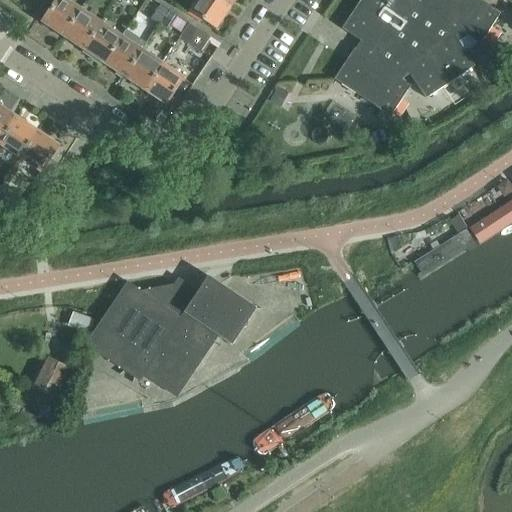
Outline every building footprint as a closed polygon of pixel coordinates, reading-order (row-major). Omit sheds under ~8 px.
[(66,0),(56,0),(42,22),(63,36),(81,9),(66,0)] [(151,0),(147,0),(144,5),(155,13),(150,21),(159,27),(169,11),(151,0)] [(196,0),(189,11),(216,29),(230,8),(218,0),(196,0)] [(361,0),(342,29),(361,42),(356,49),(355,49),(347,61),(334,79),(390,117),(401,101),(411,86),(396,76),(406,69),(426,99),(475,66),(456,37),(463,32),(480,44),(501,13),(480,0),(361,0)] [(84,50),(102,23),(81,9),(63,36),(84,50)] [(166,32),(176,16),(169,11),(159,27),(166,32)] [(105,64),(123,37),(122,37),(102,23),(84,50),(105,64)] [(179,40),(200,54),(210,38),(189,24),(179,40)] [(149,44),(127,29),(122,37),(123,37),(105,64),(125,77),(143,50),(144,51),(149,44)] [(145,90),(163,64),(144,51),(143,50),(125,77),(145,90)] [(166,104),(184,78),(163,64),(145,90),(166,104)] [(288,94),(278,88),(270,102),(281,108),(288,94)] [(0,106),(0,142),(17,118),(0,106)] [(17,118),(0,142),(0,145),(20,159),(38,132),(17,118)] [(388,129),(367,134),(371,146),(391,141),(388,129)] [(40,172),(36,179),(46,186),(60,166),(50,159),(59,146),(38,132),(20,159),(40,172)] [(497,187),(501,194),(507,195),(511,191),(511,188),(507,181),(497,187)] [(3,184),(0,188),(0,203),(1,204),(12,189),(3,184)] [(511,204),(469,231),(480,247),(511,227),(511,204)] [(467,226),(459,214),(449,220),(457,233),(467,226)] [(416,265),(426,281),(480,247),(469,231),(416,265)] [(127,283),(91,337),(85,345),(139,381),(144,373),(172,391),(188,366),(194,371),(219,335),(232,345),(257,309),(208,277),(199,292),(179,279),(161,306),(127,283)] [(68,369),(48,358),(34,384),(55,395),(68,369)] [(331,403),(257,446),(268,464),(341,420),(331,403)] [(246,449),(166,494),(176,511),(182,511),(258,469),(246,449)]
